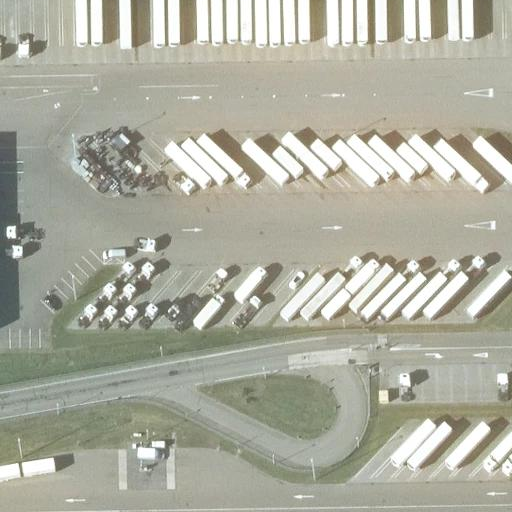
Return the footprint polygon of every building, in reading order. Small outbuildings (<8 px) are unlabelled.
[(372,131),(389,150),(397,143),(380,124),(372,131)] [(511,170),(511,153),(484,128),(475,139),(460,125),(450,135),(442,128),(432,139),(424,132),(415,141),(456,178),(465,167),(474,175),(483,164),(491,171),(500,160),(511,170)] [(327,149),(333,142),(319,128),(312,134),(327,149)] [(215,129),(206,137),(245,178),(254,170),(215,129)] [(59,136),(50,144),(91,194),(100,186),(59,136)] [(401,149),(393,155),(414,177),(421,170),(401,149)] [(409,308),(451,262),(443,254),(400,300),(409,308)] [(487,308),(511,281),(511,262),(478,300),(487,308)] [(140,308),(146,314),(172,287),(156,272),(119,310),(129,320),(140,308)] [(456,336),(456,325),(400,325),(400,336),(456,336)]
